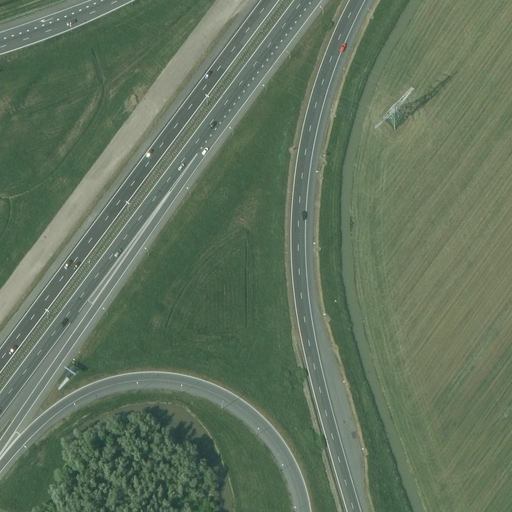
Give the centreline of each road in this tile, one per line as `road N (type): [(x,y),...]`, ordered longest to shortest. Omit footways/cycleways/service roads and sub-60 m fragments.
road 1 (motorway): [(355,511),(314,363),(299,222),(312,118),(357,0)]
road 2 (motorway): [(269,0),(0,360)]
road 3 (motorway): [(0,463),(79,394),(131,377),(189,380),(235,400),(273,431),(307,511)]
road 4 (track): [(253,0),(223,10),(0,300)]
road 5 (motorway): [(0,446),(146,234),(202,133)]
road 6 (motorway): [(0,405),(202,133)]
road 7 (motorway): [(202,133),(302,0)]
road 8 (motorway): [(118,0),(0,47)]
